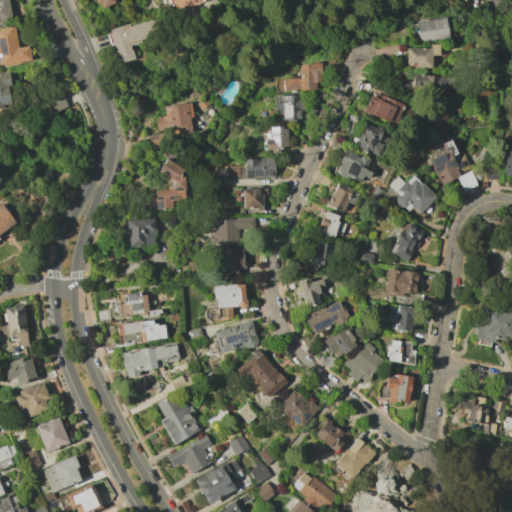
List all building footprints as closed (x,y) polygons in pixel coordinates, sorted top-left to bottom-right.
[(0,0),(6,0),(10,20),(3,21),(3,25),(0,25),(0,0)] [(112,0),(113,3),(100,9),(98,3),(95,4),(93,0),(112,0)] [(169,0),(170,8),(191,4),(190,0),(169,0)] [(445,17),(448,38),(419,43),(416,22),(445,17)] [(109,32),(108,30),(128,23),(129,26),(154,18),(159,33),(139,40),(140,41),(129,45),(133,58),(119,63),(113,44),(110,45),(106,32),(109,32)] [(0,28),(13,26),(16,47),(27,45),(29,59),(18,61),(18,63),(2,66),(2,63),(0,63),(0,28)] [(429,48),(429,44),(438,44),(438,55),(431,55),(431,67),(414,68),(414,64),(406,64),(406,48),(429,48)] [(298,77),(297,64),(318,62),(319,74),(317,74),(318,81),(313,81),(314,89),(282,91),(281,78),(298,77)] [(0,72),(7,71),(9,85),(7,85),(9,103),(1,104),(2,107),(0,107),(0,72)] [(413,73),(445,76),(443,88),(412,84),(413,73)] [(50,114),(67,106),(61,92),(44,100),(50,114)] [(370,95),(372,97),(375,92),(404,106),(396,124),(388,121),(388,122),(363,110),(370,95)] [(296,95),(296,101),(303,101),(303,110),(296,110),(296,111),(299,111),(299,119),(296,119),(281,120),(280,96),(296,95)] [(203,97),(208,104),(200,110),(195,103),(203,97)] [(189,102),(191,117),(188,117),(191,132),(167,136),(168,143),(149,146),(147,135),(166,132),(166,129),(156,130),(154,117),(164,116),(162,107),(189,102)] [(358,134),(359,135),(364,124),(374,128),(375,125),(384,129),(382,132),(387,134),(376,156),(369,152),(367,151),(366,152),(359,149),(360,147),(354,144),(358,134)] [(269,139),(268,127),(281,127),(281,129),(286,129),(286,148),(265,149),(265,139),(269,139)] [(435,150),(436,149),(436,150),(443,146),(441,143),(449,140),(455,153),(450,156),(452,161),(462,156),(469,168),(456,174),(457,176),(455,177),(441,184),(437,177),(436,178),(424,155),(435,150)] [(506,149),(511,150),(511,175),(502,174),(506,149)] [(340,161),(339,160),(344,150),(354,154),(354,156),(359,158),(360,155),(368,159),(364,169),(370,172),(368,178),(361,175),(358,182),(345,176),(344,178),(337,175),(339,172),(336,171),(340,161)] [(243,170),(243,159),(272,157),(274,178),(271,178),(271,176),(239,178),(239,170),(243,170)] [(177,177),(182,176),(183,190),(182,190),(182,199),(170,200),(170,208),(154,209),(153,187),(170,186),(169,179),(156,171),(165,158),(182,169),(177,177)] [(468,171),(475,185),(462,192),(455,177),(457,176),(468,171)] [(396,175),(403,182),(411,175),(419,183),(421,182),(435,196),(418,213),(412,206),(407,211),(403,207),(401,209),(391,200),(397,194),(386,184),(396,175)] [(336,182),(358,192),(352,204),(346,201),(340,212),(325,205),(336,182)] [(260,188),(261,209),(255,210),(255,207),(242,207),(241,189),(260,188)] [(0,203),(14,222),(0,232),(0,203)] [(319,225),(317,224),(320,217),(321,217),(324,210),(338,215),(336,220),(344,223),(340,235),(333,233),(331,238),(316,232),(319,225)] [(212,235),(211,220),(253,217),(253,227),(236,229),(237,243),(208,245),(207,236),(212,235)] [(153,218),(153,228),(155,228),(155,237),(152,237),(153,248),(142,248),(142,246),(137,246),(135,246),(129,246),(128,230),(126,230),(126,220),(153,218)] [(399,232),(402,234),(408,223),(422,231),(416,241),(418,242),(415,247),(413,246),(405,260),(388,251),(399,232)] [(316,241),(330,243),(327,266),(312,264),(316,241)] [(241,249),(242,266),(236,267),(236,273),(225,273),(223,250),(241,249)] [(358,251),(371,253),(371,255),(372,255),(371,264),(357,261),(358,251)] [(387,268),(399,270),(399,273),(401,274),(402,270),(414,272),(414,274),(416,274),(415,281),(413,281),(413,284),(414,284),(413,291),(412,291),(412,294),(384,290),(387,268)] [(314,276),(315,279),(320,278),(322,286),(317,288),(319,293),(315,294),(318,302),(304,306),(297,281),(314,276)] [(207,307),(212,306),(216,308),(215,299),(212,299),(212,285),(242,284),(243,299),(245,300),(245,305),(243,307),(238,308),(237,306),(230,307),(231,317),(219,321),(210,323),(204,316),(204,310),(207,307)] [(122,303),(121,294),(138,292),(138,295),(145,294),(147,310),(159,309),(160,313),(157,313),(157,316),(140,318),(140,313),(129,314),(129,315),(120,316),(119,304),(122,303)] [(338,300),(340,306),(342,305),(346,316),(344,317),(345,320),(335,325),(334,322),(310,332),(303,316),(338,300)] [(398,304),(420,308),(418,319),(411,318),(409,332),(394,329),(398,304)] [(22,305),(27,345),(19,346),(18,339),(9,340),(8,335),(7,335),(3,308),(22,305)] [(107,308),(109,321),(95,323),(94,310),(107,308)] [(476,320),(482,321),(484,308),(511,312),(511,329),(511,337),(503,336),(502,340),(494,338),(494,341),(490,341),(489,346),(476,344),(477,338),(473,338),(476,320)] [(151,319),(151,324),(155,324),(156,325),(163,325),(164,338),(132,342),(132,339),(121,340),(120,334),(117,334),(116,323),(151,319)] [(249,321),(255,340),(255,342),(254,346),(246,347),(244,346),(218,353),(212,332),(249,321)] [(199,328),(201,336),(188,339),(185,331),(199,328)] [(331,334),(332,335),(341,328),(342,330),(344,328),(347,332),(353,328),(360,338),(353,344),(353,345),(341,353),(341,352),(333,357),(321,341),(331,334)] [(386,346),(389,346),(390,339),(409,342),(408,350),(413,350),(411,364),(387,361),(387,356),(385,356),(386,346)] [(346,357),(350,359),(364,341),(373,348),(370,351),(381,359),(368,375),(370,376),(365,383),(358,377),(355,381),(345,373),(349,369),(341,363),(346,357)] [(131,350),(131,351),(173,343),(177,360),(164,362),(165,364),(155,367),(155,368),(141,371),(141,370),(137,371),(137,375),(125,377),(120,352),(131,350)] [(258,350),(277,373),(278,372),(285,382),(267,397),(264,393),(262,395),(258,390),(260,388),(256,383),(254,384),(250,380),(252,378),(245,369),(238,375),(234,369),(258,350)] [(29,357),(35,379),(16,384),(14,377),(6,380),(2,364),(11,362),(11,360),(21,357),(22,359),(29,357)] [(387,377),(394,378),(395,373),(410,376),(409,383),(411,383),(409,391),(408,391),(407,401),(387,398),(389,389),(385,388),(387,377)] [(19,394),(17,391),(36,383),(37,385),(42,383),(47,397),(43,399),(47,409),(28,417),(24,407),(19,409),(13,396),(19,394)] [(291,390),(295,392),(295,391),(302,396),(301,397),(305,401),(306,400),(308,402),(309,401),(316,407),(300,427),(296,423),(289,417),(288,418),(278,411),(279,409),(277,408),(291,390)] [(170,393),(178,408),(184,405),(186,408),(189,406),(194,414),(190,416),(198,429),(171,445),(157,421),(163,417),(154,403),(170,393)] [(457,398),(458,398),(459,395),(469,397),(469,398),(474,399),(474,396),(483,398),(482,407),(486,408),(484,415),(486,415),(485,421),(490,422),(490,423),(494,424),(493,434),(469,430),(470,422),(463,421),(465,413),(463,413),(463,409),(456,408),(457,398)] [(492,398),(504,401),(499,421),(494,419),(495,415),(488,413),(492,398)] [(245,402),(256,414),(246,423),(236,410),(245,402)] [(217,413),(216,411),(221,408),(222,410),(224,409),(228,416),(210,427),(206,419),(217,413)] [(502,423),(503,416),(511,418),(511,413),(511,429),(501,427),(502,423)] [(56,417),(67,443),(45,452),(34,426),(56,417)] [(319,427),(321,428),(323,425),(320,422),(324,417),(330,421),(328,424),(333,428),(334,427),(341,432),(344,429),(349,433),(333,451),(313,434),(319,427)] [(203,434),(209,444),(202,448),(209,461),(190,473),(183,462),(179,465),(178,462),(171,467),(165,456),(203,434)] [(240,434),(248,447),(234,455),(227,443),(240,434)] [(356,438),(374,453),(364,463),(363,462),(351,477),(352,478),(348,483),(330,467),(356,438)] [(0,446),(5,445),(6,446),(11,444),(15,454),(0,460),(0,446)] [(264,445),(275,456),(266,464),(256,453),(264,445)] [(34,450),(39,465),(22,471),(16,456),(34,450)] [(72,455),(77,466),(74,468),(79,479),(50,491),(41,468),(72,455)] [(0,461),(9,458),(11,464),(0,468),(0,461)] [(223,462),(224,464),(232,459),(238,469),(240,468),(242,470),(240,471),(241,474),(229,481),(233,488),(207,504),(192,480),(223,462)] [(260,462),(268,475),(256,483),(247,470),(260,462)] [(347,511),(395,511),(394,469),(375,469),(375,493),(346,493),(347,511)] [(312,476),(335,495),(322,511),(316,506),(315,508),(312,506),(311,507),(301,500),(304,496),(290,485),(301,472),(310,478),(312,476)] [(258,485),(259,486),(264,481),(273,493),(262,502),(252,489),(258,485)] [(90,483),(100,507),(88,511),(78,511),(76,506),(71,508),(65,495),(90,483)] [(0,511),(0,495),(14,490),(18,499),(14,501),(18,509),(23,506),(25,511),(0,511)] [(51,491),(53,498),(43,502),(40,496),(51,491)] [(248,492),(252,497),(249,499),(250,501),(247,503),(246,501),(243,503),(239,497),(248,492)] [(235,498),(244,511),(215,511),(235,498)] [(288,511),(289,511),(287,510),(295,502),(296,503),(298,501),(311,511),(288,511)]
